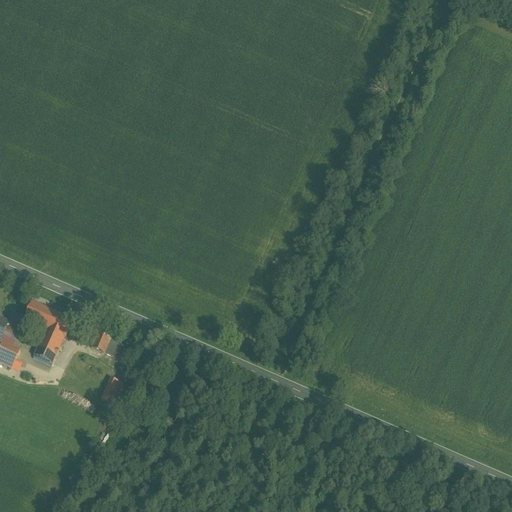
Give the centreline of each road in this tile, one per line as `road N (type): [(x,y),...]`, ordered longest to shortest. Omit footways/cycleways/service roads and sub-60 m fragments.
road 1 (secondary): [(0,261),(511,484)]
road 2 (track): [(268,378),(444,0)]
